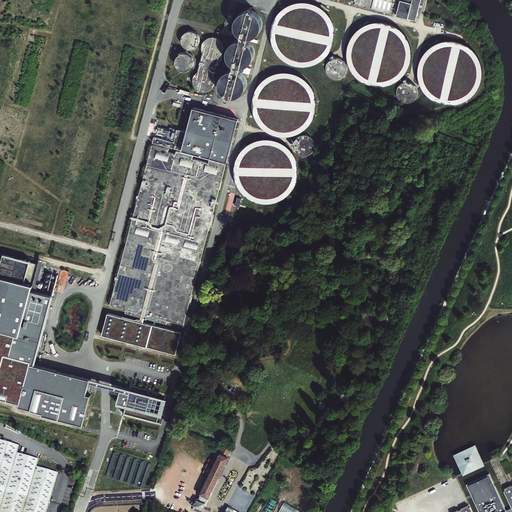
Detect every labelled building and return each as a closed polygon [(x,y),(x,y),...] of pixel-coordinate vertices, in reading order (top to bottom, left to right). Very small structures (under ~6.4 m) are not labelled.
[(356,0),(355,5),(370,9),(371,0),(373,0),(371,9),(393,15),(396,0),(397,0),(400,1),(396,16),(416,21),(420,0),(356,0)] [(323,60),(331,51),(335,41),(336,30),(333,20),(328,12),(321,6),(312,2),(302,1),(292,3),(284,8),(276,16),(272,26),(271,38),(275,48),(281,57),(291,64),(302,66),(313,65),(323,60)] [(262,26),(262,24),(262,21),(261,19),(260,17),(258,15),(256,13),(254,12),(251,11),(249,11),(246,11),(244,12),(242,13),(240,15),(238,16),(237,19),(236,21),(236,24),(236,26),(237,29),(238,31),(240,33),(242,34),(244,36),(246,36),(249,37),(251,36),(254,36),(256,35),(258,33),(260,31),(261,29),(262,26)] [(399,79),(407,71),(411,61),(412,49),(409,40),(404,32),(397,26),(388,22),(378,21),(368,23),(360,27),(352,36),(348,46),(347,57),(351,68),(357,77),(367,83),(378,86),(389,84),(399,79)] [(188,48),(190,48),(193,47),(196,46),(197,44),(198,41),(198,38),(197,35),(195,33),(193,32),(190,32),(187,32),(185,33),(183,35),(182,38),(182,40),(182,42),(183,45),(185,46),(188,48)] [(221,55),(223,52),(223,48),(223,45),(222,42),(220,39),(216,37),(213,37),(209,37),(206,39),(204,42),(203,45),(202,47),(202,50),(203,53),(198,72),(196,74),(194,76),(194,79),(194,82),(194,85),(196,88),(199,90),(202,91),(206,91),(209,90),(212,88),(214,86),(215,83),(215,80),(215,78),(214,76),(219,57),(221,55)] [(471,97),(479,89),(483,78),(484,67),(481,58),(476,49),(469,43),(460,39),(450,38),(441,40),(432,45),(424,53),(420,64),(419,75),(423,86),(430,95),(439,101),(450,103),(461,102),(471,97)] [(254,55),(254,52),(254,50),(253,47),(252,45),(251,43),(249,41),(246,40),(244,40),(242,39),(239,40),(237,40),(234,41),(232,43),(231,45),(230,47),(229,50),(229,52),(229,55),(229,57),(231,59),(232,61),(234,63),(236,64),(239,65),(241,65),(244,65),(246,64),(248,63),(251,61),(252,59),(253,57),(254,55)] [(182,69),(185,70),(188,69),(190,68),(192,65),(193,63),(193,60),(191,57),(189,55),(187,54),(184,53),(181,54),(179,55),(178,57),(177,59),(176,62),(177,64),(178,66),(179,68),(182,69)] [(337,79),(340,78),(343,77),(346,74),(347,71),(347,67),(346,64),(344,61),(341,59),(338,58),(335,58),(333,55),(331,57),(332,59),(331,60),(329,62),(327,65),(327,68),(327,71),(328,74),(330,76),(333,78),(337,79)] [(246,86),(246,83),(246,81),(245,78),(244,76),(242,74),(240,72),(238,71),(236,70),(233,70),(231,70),(228,71),(226,72),(224,74),(223,76),(221,78),(221,81),(220,83),(221,86),(221,88),(222,90),(224,92),(226,94),(228,95),(231,96),(233,96),(236,96),(238,95),(240,94),(242,92),(244,90),(245,88),(246,86)] [(305,130),(313,122),(317,111),(318,100),(315,91),(310,82),(302,76),(293,72),(284,71),(274,73),(266,78),(258,86),(254,97),(253,108),(256,119),(263,128),(273,134),(284,136),(295,135),(305,130)] [(408,103),(412,102),(415,100),(417,98),(419,94),(419,91),(418,87),(416,84),(413,82),(410,81),(408,81),(407,79),(404,79),(405,82),(402,83),(400,86),(399,88),(398,92),(398,95),(400,98),(402,100),(405,102),(408,103)] [(153,142),(228,162),(239,119),(194,107),(187,131),(178,129),(174,142),(155,136),(153,142)] [(174,131),(159,127),(157,134),(172,138),(174,131)] [(300,156),(304,157),(308,156),(311,154),(314,152),(315,148),(316,145),(315,141),(313,138),(310,136),(306,135),(302,135),(299,136),(297,138),(295,141),(294,143),(292,142),(291,145),(294,146),(294,149),(295,151),(297,153),(300,156)] [(286,198),(294,189),(298,179),(299,168),(296,158),(291,150),(283,144),(274,140),(265,139),(255,141),(247,146),(239,154),(235,164),(234,176),(237,186),(244,195),(254,202),(265,204),(276,203),(286,198)] [(152,144),(110,305),(146,314),(144,321),(147,321),(149,314),(185,324),(227,163),(210,159),(209,162),(193,158),(194,155),(177,150),(176,154),(169,152),(169,148),(152,144)] [(39,264),(0,253),(0,396),(21,402),(20,405),(44,412),(44,414),(84,424),(90,395),(86,394),(89,382),(90,380),(34,364),(53,296),(32,290),(39,264)] [(182,333),(108,313),(102,335),(176,354),(182,333)] [(129,393),(130,390),(105,384),(90,380),(89,382),(106,387),(120,391),(129,393)] [(129,393),(120,391),(117,403),(126,405),(123,413),(156,422),(162,400),(148,396),(148,397),(143,396),(144,393),(134,391),(134,392),(130,390),(129,393)] [(0,511),(49,511),(60,475),(38,469),(40,461),(18,455),(20,448),(0,441),(0,511)] [(453,454),(462,473),(463,476),(485,466),(483,462),(475,444),(453,454)] [(216,461),(212,469),(200,496),(198,502),(196,501),(193,506),(192,506),(191,507),(191,508),(193,509),(194,508),(199,510),(202,510),(203,509),(227,459),(226,458),(230,450),(223,446),(221,450),(218,449),(215,455),(215,456),(213,459),(216,461)] [(507,511),(489,473),(466,484),(478,511),(507,511)]
